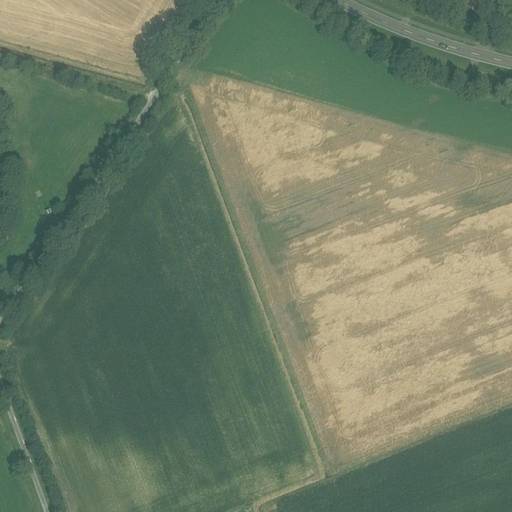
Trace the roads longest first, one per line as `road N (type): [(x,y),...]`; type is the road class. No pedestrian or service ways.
road 1 (unclassified): [(0,318),(217,0)]
road 2 (secondary): [(335,0),(415,37),(511,64)]
road 3 (residential): [(0,385),(47,511)]
